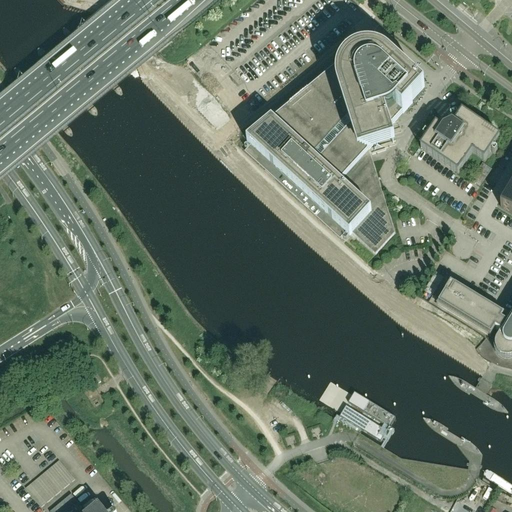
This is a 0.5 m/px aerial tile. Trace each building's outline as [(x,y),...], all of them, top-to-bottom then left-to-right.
[(395,147),(395,146),(395,145),(394,142),(390,132),(390,129),(395,123),(396,122),(398,120),(403,115),(413,104),(415,102),(415,101),(423,93),(424,92),(425,91),(403,71),(391,60),(381,51),(370,41),(367,43),(362,37),(245,134),(250,141),(247,143),(251,146),(246,151),(342,239),(346,234),(350,237),(352,234),(375,255),(395,234),(370,155),(394,147),(395,147)] [(484,162),(500,139),(462,114),(454,126),(452,125),(450,126),(449,126),(449,125),(448,125),(447,125),(446,126),(446,127),(446,128),(444,129),(442,131),(436,127),(421,149),(458,175),(473,154),(484,162)] [(480,188),(488,176),(479,169),(471,181),(480,188)] [(511,184),(498,208),(511,216),(511,184)] [(435,273),(424,291),(433,297),(444,279),(435,273)] [(452,283),(439,304),(438,306),(490,338),(495,330),(502,334),(497,341),(496,343),(495,347),(496,351),(497,353),(499,356),(502,358),(505,359),(510,360),(511,358),(511,314),(508,320),(503,317),(504,315),(499,312),(465,291),(461,289),(452,283)] [(101,383),(97,377),(92,380),(96,386),(101,383)] [(353,395),(331,382),(320,401),(342,414),(341,416),(384,443),(381,448),(385,450),(398,429),(391,425),(397,415),(356,390),(353,395)] [(59,463),(26,490),(42,510),(76,483),(59,463)] [(102,511),(99,507),(92,511),(84,511),(71,496),(51,511),(102,511)]
